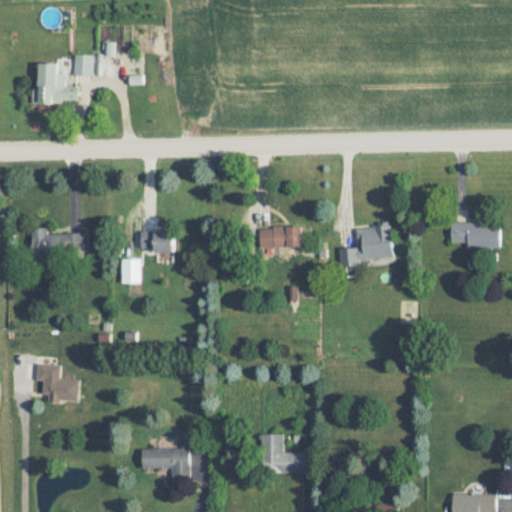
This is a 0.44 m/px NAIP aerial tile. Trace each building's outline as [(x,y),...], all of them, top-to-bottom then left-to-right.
[(95,75),(95,54),(75,54),(75,75),(95,75)] [(39,88),(34,88),(34,102),(79,101),(79,85),(66,85),(66,62),(39,62),(39,88)] [(501,245),(501,222),(452,222),(452,245),(501,245)] [(261,246),(303,245),(302,225),(261,226),(261,246)] [(33,227),(33,255),(85,255),(85,231),(49,231),(49,227),(33,227)] [(174,230),(142,230),(142,249),(174,249),(174,230)] [(80,379),(61,379),(61,365),(39,364),(38,380),(45,380),(44,400),(79,401),(80,379)] [(307,473),(307,451),(284,451),(284,433),(263,433),(263,473),(307,473)] [(191,448),(143,448),(144,468),(173,468),(173,481),(191,481),(191,448)] [(453,511),(497,511),(498,493),(454,493),(453,511)]
